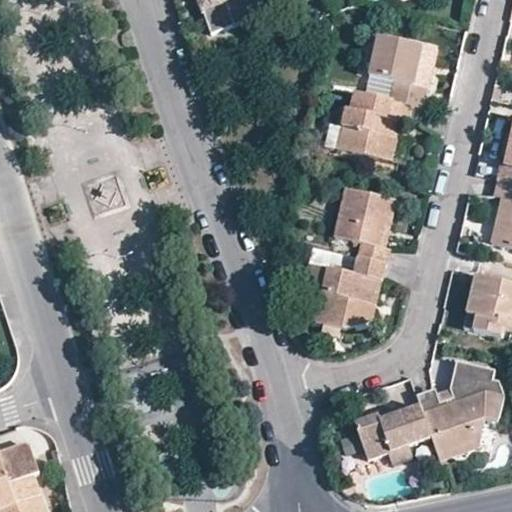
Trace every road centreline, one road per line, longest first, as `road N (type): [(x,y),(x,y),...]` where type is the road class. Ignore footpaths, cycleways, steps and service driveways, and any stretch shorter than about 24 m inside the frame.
road 1 (residential): [(496,0),(420,320),(405,354),(282,400)]
road 2 (residential): [(137,0),(282,400)]
road 3 (residential): [(0,172),(72,391)]
road 4 (residential): [(72,391),(107,511)]
